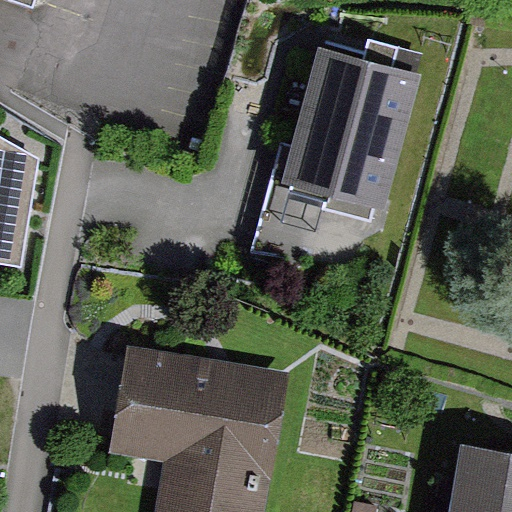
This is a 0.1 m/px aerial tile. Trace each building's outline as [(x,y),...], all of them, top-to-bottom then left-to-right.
[(52,0),(11,0),(48,12),(52,0)] [(411,71),(312,47),(278,185),(377,209),(411,71)] [(0,248),(22,253),(40,145),(0,138),(0,248)] [(270,511),(288,379),(129,358),(117,454),(169,460),(161,511),(270,511)] [(511,511),(511,463),(435,452),(426,511),(511,511)]
